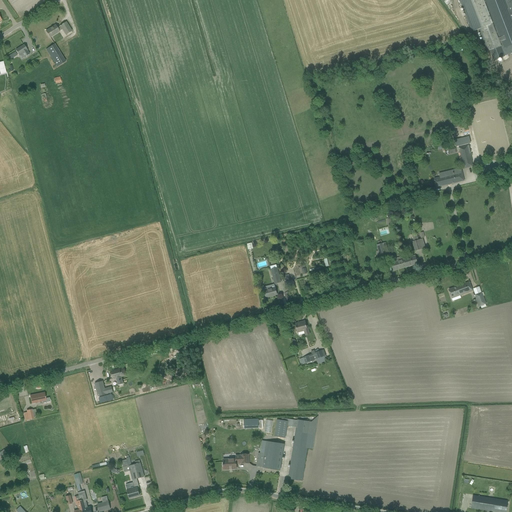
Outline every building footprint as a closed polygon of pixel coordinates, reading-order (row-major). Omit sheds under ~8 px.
[(511,3),(511,0),(508,1),(507,0),(460,0),(472,31),(479,29),(487,51),(502,46),(505,56),(511,53),(511,3)] [(46,31),(50,38),(63,30),(66,35),(71,31),(66,22),(60,26),(57,28),(55,25),(46,31)] [(46,49),(57,67),(66,62),(55,44),(46,49)] [(24,45),(15,50),(18,55),(19,55),(19,56),(22,54),(25,57),(29,54),(27,51),(28,51),(24,45)] [(15,52),(8,56),(10,60),(17,55),(15,52)] [(42,95),(43,102),(51,100),(49,93),(42,95)] [(458,148),(463,169),(473,167),(468,146),(458,148)] [(434,178),(436,187),(464,181),(461,168),(439,173),(440,177),(434,178)] [(414,241),(412,242),(415,251),(417,251),(421,249),(418,240),(417,234),(412,235),(414,241)] [(377,251),(378,256),(389,253),(386,243),(382,244),(381,241),(378,242),(379,245),(377,245),(379,251),(377,251)] [(404,260),(406,267),(417,264),(415,256),(404,260),(403,256),(404,260)] [(395,262),(392,263),(392,266),(394,270),(406,267),(404,260),(395,262)] [(270,266),(275,284),(281,282),(276,265),(270,266)] [(469,282),(449,290),(450,295),(452,298),(453,297),(454,298),(460,296),(472,291),(471,287),(469,282)] [(275,287),(264,290),(264,291),(265,293),(266,298),(270,297),(277,295),(276,290),(275,288),(275,287)] [(475,295),(479,306),(486,304),(482,293),(475,295)] [(304,331),(306,336),(309,335),(307,326),(306,326),(305,321),(295,324),(298,333),(304,331)] [(304,358),(306,364),(326,356),(324,350),(315,353),(314,350),(310,352),(312,355),(304,358)] [(118,369),(110,371),(111,374),(112,379),(116,378),(117,381),(122,380),(122,377),(127,376),(124,367),(118,369)] [(98,397),(106,394),(113,392),(111,387),(105,389),(103,381),(94,383),(98,397)] [(44,393),(30,396),(31,400),(32,404),(42,401),(42,403),(46,402),(50,402),(49,397),(46,398),(45,397),(44,393)] [(259,419),(244,419),(244,429),(259,429),(259,419)] [(288,479),(302,481),(303,476),(307,448),(313,449),(315,434),(310,433),(311,422),(297,420),(288,419),(288,421),(277,419),(274,436),(286,438),(287,426),(296,427),(289,474),(288,479)] [(256,466),(280,470),(284,444),(266,441),(265,449),(261,448),(260,453),(258,453),(256,466)] [(0,452),(0,461),(0,462),(5,459),(6,460),(8,458),(7,457),(8,456),(3,450),(0,452)] [(223,460),(224,470),(236,469),(236,463),(241,462),(241,464),(249,463),(248,455),(244,455),(244,456),(236,456),(236,459),(223,460)] [(127,459),(121,461),(123,468),(124,472),(130,471),(132,480),(133,480),(137,479),(144,477),(140,463),(139,460),(135,461),(135,464),(133,465),(131,466),(129,466),(127,459)] [(133,484),(126,486),(127,490),(128,494),(129,499),(139,496),(139,495),(140,495),(140,494),(140,492),(139,492),(138,492),(137,488),(139,487),(137,479),(133,480),(134,482),(133,483),(133,484)] [(84,491),(78,493),(79,496),(80,500),(83,511),(91,511),(90,507),(84,508),(84,507),(85,507),(84,501),(87,501),(84,491)] [(74,511),(83,511),(80,500),(79,496),(74,497),(77,505),(78,505),(79,508),(80,508),(80,509),(74,511)] [(471,508),(497,511),(506,511),(507,503),(508,503),(508,502),(508,501),(473,496),(471,508)] [(108,501),(97,504),(99,511),(110,509),(108,501)]
